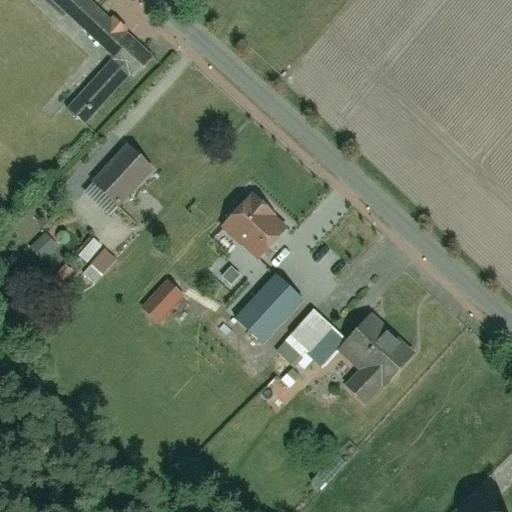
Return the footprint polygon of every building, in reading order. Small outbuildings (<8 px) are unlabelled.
[(82,134),(151,56),(87,0),(43,0),(112,61),(62,117),(82,134)] [(145,177),(125,156),(91,188),(111,209),(145,177)] [(281,231),(247,201),(227,223),(260,253),(281,231)] [(343,354),(366,374),(349,393),(365,407),(383,388),(386,391),(420,352),(377,315),(343,354)] [(316,317),(291,343),(321,372),(346,345),(316,317)]
